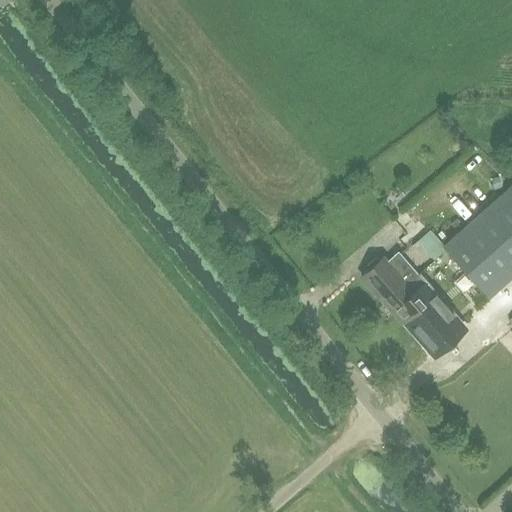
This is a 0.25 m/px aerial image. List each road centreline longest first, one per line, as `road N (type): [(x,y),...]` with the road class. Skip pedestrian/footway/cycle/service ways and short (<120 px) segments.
road 1 (unclassified): [(451,511),(40,0)]
road 2 (unknown): [(375,418),(476,309)]
